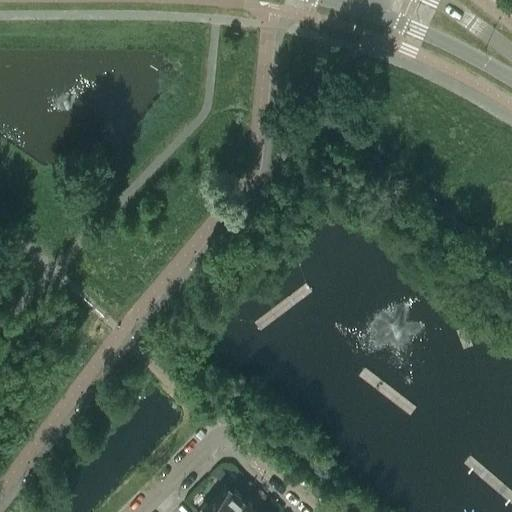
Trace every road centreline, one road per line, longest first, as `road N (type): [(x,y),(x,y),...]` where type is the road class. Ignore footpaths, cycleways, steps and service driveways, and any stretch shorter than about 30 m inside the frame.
road 1 (tertiary): [(356,8),(511,79)]
road 2 (residential): [(323,511),(240,439),(218,431)]
